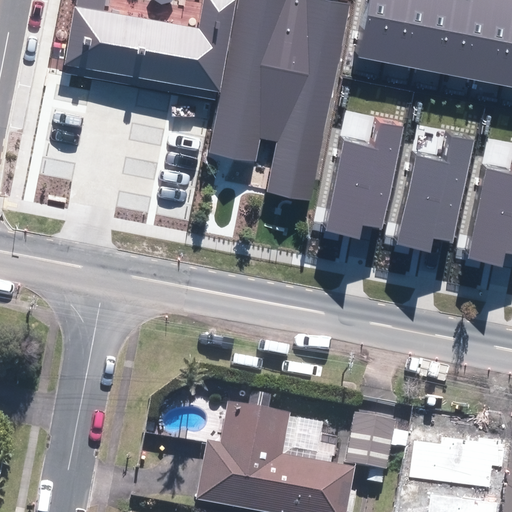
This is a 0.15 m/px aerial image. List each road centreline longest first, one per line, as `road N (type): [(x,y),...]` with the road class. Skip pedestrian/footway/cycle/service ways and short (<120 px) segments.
road 1 (residential): [(106,267),(511,345)]
road 2 (residential): [(59,511),(106,267)]
